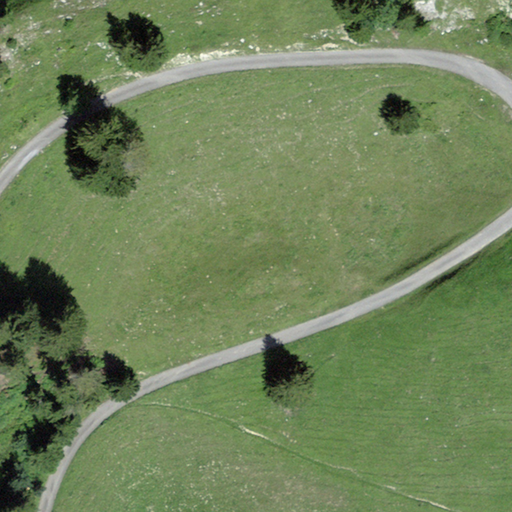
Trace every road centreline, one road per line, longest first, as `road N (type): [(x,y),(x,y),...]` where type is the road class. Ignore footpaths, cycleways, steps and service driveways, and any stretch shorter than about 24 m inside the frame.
road 1 (track): [(511,217),(373,303),(205,364),(99,414),(65,458),(43,511)]
road 2 (track): [(0,185),(54,130),(201,68),(430,58),(460,63),(511,94)]
